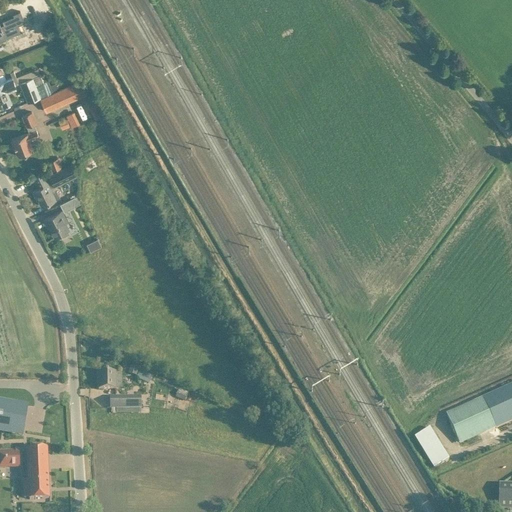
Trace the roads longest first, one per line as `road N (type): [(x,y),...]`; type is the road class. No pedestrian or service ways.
road 1 (unclassified): [(84,511),(77,338),(0,170)]
road 2 (unclassified): [(511,142),(392,0)]
